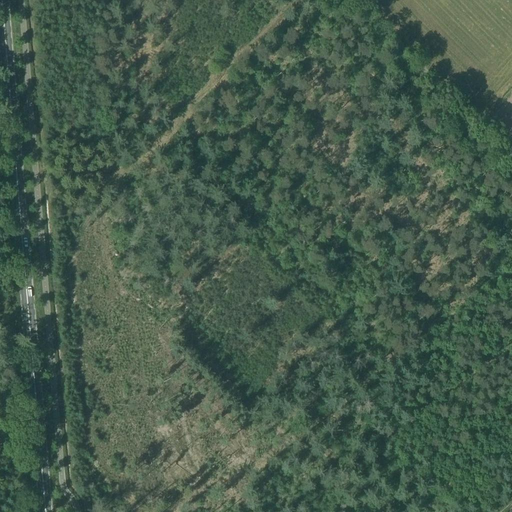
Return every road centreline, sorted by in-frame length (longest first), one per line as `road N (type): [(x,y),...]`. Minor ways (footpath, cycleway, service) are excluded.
road 1 (primary): [(45,511),(2,0)]
road 2 (track): [(146,173),(315,6)]
road 3 (unclassified): [(511,160),(355,0)]
